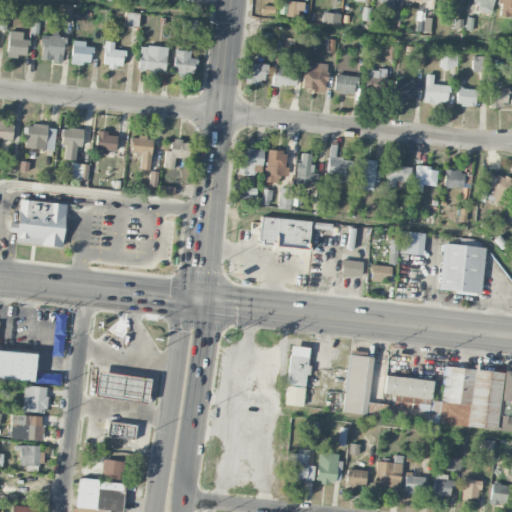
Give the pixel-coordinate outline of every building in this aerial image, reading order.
[(475,0),(473,12),(491,14),(493,0),(475,0)] [(511,0),(499,0),(499,12),(511,13),(511,0)] [(286,16),(302,17),(302,2),(287,1),(286,16)] [(60,17),(71,18),(73,6),(61,5),(60,17)] [(138,27),(139,13),(125,13),(124,26),(138,27)] [(430,32),(431,20),(416,19),(416,31),(430,32)] [(183,38),(196,39),(196,20),(184,20),(183,38)] [(28,40),(22,39),(23,33),(9,31),(6,55),(25,58),(28,40)] [(41,34),(39,61),(62,63),(64,36),(41,34)] [(90,65),(93,47),(85,47),(85,42),(72,41),(70,63),(90,65)] [(113,50),(114,42),(104,41),(102,66),(123,68),(124,51),(113,50)] [(165,72),(166,47),(139,46),(138,71),(165,72)] [(190,51),(174,50),(173,74),(194,76),(195,59),(189,59),(190,51)] [(457,53),(440,52),(440,68),(456,68),(457,53)] [(472,72),(484,73),(484,56),(472,56),(472,72)] [(328,63),(304,61),(301,89),(325,92),(328,63)] [(265,64),(246,63),(245,84),(264,85),(265,64)] [(296,66),(273,65),(272,86),(296,86),(296,66)] [(366,69),(365,89),(388,89),(388,70),(366,69)] [(333,93),(354,95),(356,77),(335,75),(333,93)] [(423,103),(447,104),(448,85),(432,85),(433,75),(425,75),(423,103)] [(418,80),(410,79),(409,82),(395,80),(393,97),(416,100),(418,80)] [(488,106),(508,106),(508,88),(500,88),(500,82),(489,82),(488,106)] [(475,106),(475,88),(456,88),(456,106),(475,106)] [(0,139),(12,140),(13,125),(4,124),(4,120),(0,120),(0,139)] [(55,126),(26,125),(25,149),(54,150),(55,126)] [(62,128),(61,145),(64,145),(64,160),(75,160),(76,147),(82,147),(82,129),(62,128)] [(115,153),(116,136),(107,135),(107,132),(96,131),(95,152),(115,153)] [(149,171),(153,139),(132,137),(129,153),(141,154),(140,170),(149,171)] [(189,142),(171,141),(171,151),(164,151),(163,168),(174,169),(174,158),(188,159),(189,142)] [(238,175),(252,176),(253,165),(262,166),(263,149),(239,147),(238,175)] [(264,181),(283,182),(285,151),(266,150),(264,181)] [(317,184),(318,173),(311,173),(312,154),(301,153),(300,162),(296,162),(295,183),(317,184)] [(326,183),(351,184),(352,159),(327,158),(326,183)] [(355,190),(374,191),(375,160),(356,159),(355,190)] [(88,164),(71,164),(71,180),(88,180),(88,164)] [(410,166),(387,165),(386,187),(395,187),(395,182),(410,183),(410,166)] [(422,186),(436,186),(437,168),(415,167),(413,192),(422,192),(422,186)] [(461,170),(444,170),(443,187),(470,189),(471,175),(460,174),(461,170)] [(511,181),(511,179),(499,174),(487,199),(501,206),(511,181)] [(278,209),(290,209),(291,189),(279,188),(278,209)] [(66,205),(19,200),(15,243),(61,248),(66,205)] [(312,223),(261,216),(257,244),(308,250),(312,223)] [(422,255),(424,234),(390,231),(389,255),(397,256),(397,254),(422,255)] [(484,247),(441,244),(438,291),(480,294),(484,247)] [(362,262),(342,260),(341,277),(361,277),(362,262)] [(391,282),(391,266),(370,265),(370,281),(391,282)] [(286,385),(304,387),(308,348),(290,346),(286,385)] [(0,379),(33,381),(35,353),(0,351),(0,379)] [(497,430),(502,372),(444,367),(441,402),(431,400),(432,380),(385,376),(383,394),(394,395),(392,409),(422,411),(420,423),(497,430)] [(143,429),(150,379),(97,372),(94,396),(134,401),(132,412),(126,411),(125,424),(107,422),(106,436),(133,440),(135,428),(143,429)] [(502,401),(511,401),(511,372),(502,372),(502,401)] [(22,412),(45,413),(46,387),(23,386),(22,412)] [(304,388),(286,386),(284,405),(302,407),(304,388)] [(511,416),(511,408),(511,401),(501,402),(501,416),(511,416)] [(41,441),(42,416),(11,415),(10,439),(41,441)] [(511,418),(499,418),(498,431),(511,432),(511,418)] [(318,435),(318,422),(307,422),(306,434),(318,435)] [(479,452),(492,454),(494,441),(481,439),(479,452)] [(356,455),(358,445),(350,444),(348,453),(356,455)] [(41,446),(19,446),(19,471),(40,472),(41,446)] [(287,453),(286,480),(313,481),(313,466),(307,466),(307,450),(297,450),(297,453),(287,453)] [(340,455),(318,452),(315,482),(335,484),(336,472),(339,472),(340,455)] [(447,470),(460,472),(461,459),(449,457),(447,470)] [(122,479),(123,462),(103,460),(101,478),(122,479)] [(400,490),(400,463),(375,462),(374,489),(400,490)] [(366,471),(347,469),(345,486),(364,488),(366,471)] [(450,475),(434,474),(433,497),(450,497),(450,475)] [(423,475),(405,475),(404,492),(423,493),(423,475)] [(479,499),(480,480),(462,479),(461,498),(479,499)] [(506,506),(509,485),(492,483),(489,503),(506,506)]
